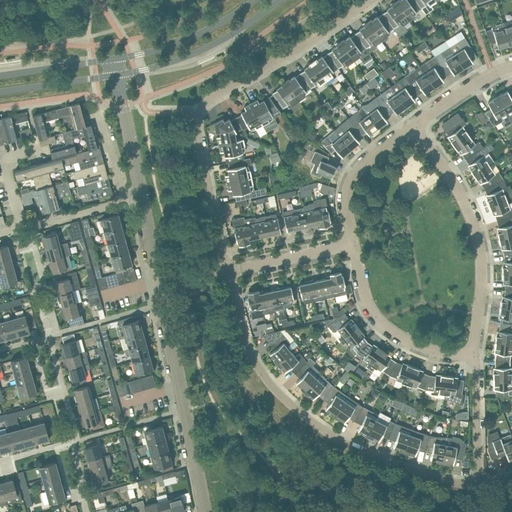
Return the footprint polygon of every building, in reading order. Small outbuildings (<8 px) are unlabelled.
[(397,0),(395,2),(408,21),(415,16),(413,14),(421,9),(414,0),(397,0)] [(414,0),(421,9),(428,3),(429,5),(436,1),(435,0),(414,0)] [(386,9),(387,10),(382,14),(393,29),(399,36),(407,30),(403,25),(408,21),(395,2),(391,5),(391,6),(386,9)] [(451,19),(464,14),(461,6),(449,11),(451,19)] [(377,16),(372,20),(371,19),(367,22),(381,41),(387,36),(386,34),(393,29),(382,14),(378,17),(377,16)] [(511,19),(502,23),(508,46),(511,44),(511,19)] [(359,29),(359,30),(355,34),(366,48),(373,43),(374,45),(381,41),(367,22),(363,25),(364,26),(359,29)] [(492,28),(485,31),(490,44),(496,43),(497,47),(501,46),(502,47),(508,46),(502,23),(492,26),(492,28)] [(366,48),(355,34),(350,37),(350,36),(344,40),(344,39),(340,42),(353,60),(359,56),(364,63),(372,57),(366,48)] [(455,44),(450,47),(454,54),(462,66),(463,69),(470,64),(469,63),(472,61),(471,60),(467,53),(472,50),(464,38),(456,43),(455,44)] [(331,49),(332,50),(327,53),(338,68),(345,63),(347,65),(353,60),(340,42),(336,44),(336,45),(331,49)] [(454,54),(450,47),(445,50),(435,56),(443,69),(448,65),(453,73),(456,72),(457,73),(463,69),(462,66),(454,54)] [(322,56),(317,59),(316,59),(312,61),(326,80),(332,76),(331,74),(338,68),(327,53),(323,57),(322,56)] [(443,69),(435,56),(420,66),(425,73),(433,85),(434,88),(444,81),(443,80),(442,79),(447,76),(443,69)] [(304,69),(304,70),(300,73),(310,88),(318,83),(319,85),(326,80),(312,61),(308,64),(309,65),(304,69)] [(425,73),(420,66),(415,69),(405,76),(414,88),(419,85),(424,93),(427,91),(427,92),(434,88),(433,85),(425,73)] [(369,80),(378,74),(374,67),(365,74),(369,80)] [(289,79),(288,78),(284,81),(298,100),(305,96),(303,94),(310,88),(300,73),(295,77),(294,76),(289,79)] [(405,76),(395,83),(391,87),(404,106),(406,108),(412,103),(411,102),(414,100),(413,98),(408,92),(414,88),(405,76)] [(276,89),(277,90),(272,93),(282,109),(290,103),(292,105),(298,100),(284,81),(280,84),(281,85),(276,89)] [(346,89),(346,93),(348,96),(354,91),(350,86),(346,89)] [(404,106),(391,87),(386,90),(376,97),(385,109),(390,106),(396,113),(398,111),(399,112),(406,108),(404,106)] [(502,94),(497,96),(511,122),(511,99),(507,91),(502,94)] [(487,103),(488,105),(493,112),(486,116),(493,126),(501,122),(504,127),(511,122),(497,96),(492,99),(492,100),(487,103)] [(269,97),(259,103),(257,99),(250,103),(263,126),(274,120),(273,118),(281,114),(269,97)] [(376,97),(367,104),(361,106),(376,126),(378,128),(384,123),(384,122),(386,120),(385,119),(381,113),(385,109),(376,97)] [(83,116),(79,103),(56,109),(58,118),(70,114),(74,129),(85,126),(83,116)] [(244,107),(245,110),(240,113),(241,114),(236,117),(242,129),(243,130),(248,127),(249,129),(254,126),(256,129),(263,126),(250,103),(244,107)] [(376,126),(361,106),(358,111),(348,118),(357,130),(362,126),(368,134),(371,132),(371,133),(378,128),(376,126)] [(32,116),(39,139),(50,136),(46,121),(58,118),(56,109),(32,116)] [(28,120),(25,112),(2,118),(9,142),(19,139),(15,123),(28,120)] [(466,124),(458,113),(441,125),(449,136),(451,139),(449,140),(454,146),(469,135),(462,126),(466,124)] [(222,118),(213,123),(216,133),(218,145),(238,140),(234,133),(242,129),(236,117),(230,121),(229,119),(224,121),(222,118)] [(0,144),(9,142),(2,118),(0,118),(0,144)] [(357,130),(348,118),(339,126),(334,130),(340,137),(349,148),(351,150),(357,145),(356,144),(359,141),(358,140),(353,134),(357,130)] [(85,126),(74,129),(70,130),(72,138),(84,135),(88,151),(100,148),(93,124),(85,126)] [(62,133),(63,136),(65,145),(50,149),(53,160),(53,161),(60,158),(61,159),(67,157),(67,156),(77,154),(77,153),(72,138),(70,130),(62,133)] [(340,137),(335,141),(330,134),(321,141),(324,145),(330,153),(335,149),(341,156),(344,154),(345,155),(351,150),(349,148),(340,137)] [(50,136),(39,139),(41,146),(48,144),(56,142),(54,135),(50,136)] [(475,144),(469,135),(454,146),(458,152),(460,151),(462,154),(465,159),(483,147),(479,141),(475,144)] [(220,152),(223,151),(224,157),(226,156),(228,163),(229,162),(242,160),(240,153),(242,153),(241,148),(245,147),(243,139),(238,140),(218,145),(220,152)] [(487,153),(483,147),(465,159),(469,164),(471,167),(469,169),(473,175),(489,165),(483,156),(487,153)] [(77,154),(67,156),(67,157),(61,159),(63,167),(77,163),(79,170),(93,166),(104,163),(102,155),(94,157),(93,155),(90,155),(88,151),(77,153),(77,154)] [(315,151),(310,162),(314,164),(310,173),(311,173),(320,177),(322,174),(331,178),(335,170),(333,170),(335,167),(334,166),(326,163),(329,157),(319,153),(315,151)] [(277,152),(270,154),(271,161),(281,159),(277,152)] [(53,161),(53,160),(37,164),(44,188),(51,185),(48,173),(63,169),(63,167),(61,159),(60,158),(53,161)] [(229,169),(227,169),(228,175),(225,175),(226,183),(251,178),(250,170),(246,171),(245,165),(243,166),(242,160),(229,162),(228,163),(229,169)] [(73,171),(75,179),(81,177),(83,185),(97,181),(108,178),(104,163),(93,166),(79,170),(73,171)] [(14,171),(17,182),(33,178),(36,190),(44,188),(37,164),(14,171)] [(495,174),(489,165),(473,175),(477,181),(479,180),(481,183),(484,189),(503,179),(499,172),(495,174)] [(270,181),(279,179),(277,172),(269,174),(270,181)] [(228,190),(231,190),(232,195),(234,195),(236,201),(240,200),(246,199),(250,198),(249,192),(251,191),(249,186),(253,185),(251,178),(226,183),(228,190)] [(506,187),(503,179),(484,189),(487,194),(488,198),(486,199),(489,206),(506,199),(502,189),(506,187)] [(69,189),(67,181),(51,185),(44,188),(50,211),(61,208),(57,193),(69,189)] [(102,188),(102,185),(98,186),(97,181),(83,185),(77,187),(79,195),(87,193),(89,200),(112,194),(110,186),(102,188)] [(322,184),(319,191),(333,195),(335,188),(322,184)] [(31,197),(35,196),(40,214),(50,211),(44,188),(36,190),(21,194),(22,199),(30,196),(31,197)] [(314,203),(314,204),(318,224),(318,225),(321,225),(323,225),(323,223),(329,221),(330,221),(328,210),(327,210),(326,207),(327,207),(325,198),(314,201),(314,203)] [(511,208),(510,209),(506,199),(489,206),(492,213),(494,212),(495,215),(497,221),(511,216),(511,208)] [(304,206),(305,208),(304,208),(308,226),(313,225),(315,227),(316,226),(318,225),(318,224),(314,204),(304,206)] [(304,208),(293,211),(297,229),(298,230),(300,230),(302,230),(302,228),(308,226),(304,208)] [(297,229),(293,211),(282,213),(284,221),(286,231),(292,230),(293,232),(295,231),(298,230),(297,229)] [(265,216),(266,220),(270,236),(272,236),(274,236),(275,234),(281,232),(278,223),(277,218),(276,213),(265,216)] [(118,215),(101,219),(104,231),(121,227),(120,221),(122,221),(120,215),(118,215)] [(255,218),(255,217),(259,237),(265,236),(266,238),(268,237),(270,236),(266,220),(265,216),(255,218)] [(511,216),(497,221),(498,227),(499,231),(497,231),(498,239),(511,236),(511,216)] [(234,227),(235,231),(234,231),(237,242),(238,242),(244,241),(245,243),(247,242),(249,241),(249,240),(248,237),(244,220),(244,217),(232,219),(234,228),(234,227)] [(244,220),(248,237),(249,240),(249,241),(251,241),(253,241),(253,239),(259,237),(255,217),(244,220)] [(90,228),(88,218),(81,220),(85,237),(90,235),(88,228),(90,228)] [(80,225),(67,228),(69,235),(74,234),(76,239),(83,237),(80,225)] [(121,227),(104,231),(108,243),(124,239),(123,234),(125,233),(123,227),(121,227)] [(44,242),(42,242),(44,249),(46,248),(48,247),(59,244),(56,232),(43,236),(44,242)] [(511,236),(498,239),(500,246),(502,246),(503,249),(504,256),(511,255),(511,236)] [(83,237),(76,239),(76,240),(78,240),(81,251),(86,250),(83,237)] [(125,240),(124,239),(108,243),(111,256),(125,252),(128,251),(126,246),(128,245),(127,239),(125,240)] [(48,254),(46,255),(47,261),(49,260),(68,254),(67,249),(69,248),(67,242),(59,244),(48,247),(46,248),(48,254)] [(0,260),(10,258),(7,245),(0,247),(0,260)] [(86,250),(81,251),(86,269),(91,268),(86,250)] [(128,251),(125,252),(111,256),(116,273),(121,272),(127,270),(133,268),(130,258),(132,257),(130,251),(128,252),(128,251)] [(51,273),(53,272),(53,273),(72,268),(68,254),(49,260),(51,266),(49,267),(51,273)] [(511,255),(504,256),(504,262),(504,265),(502,265),(502,273),(511,272),(511,255)] [(14,270),(10,258),(0,260),(0,273),(12,270),(14,270)] [(97,278),(101,277),(96,260),(92,261),(97,278)] [(137,280),(133,268),(127,270),(130,282),(137,280)] [(14,270),(12,270),(0,273),(0,281),(1,287),(17,282),(14,270)] [(124,283),(130,282),(127,270),(121,272),(124,283)] [(55,282),(57,288),(55,289),(57,295),(59,294),(60,294),(72,291),(70,285),(78,283),(76,272),(67,274),(68,279),(55,282)] [(124,283),(121,272),(116,273),(115,273),(118,285),(124,283)] [(511,272),(502,273),(502,281),(504,280),(504,284),(505,290),(511,290),(511,272)] [(112,287),(118,285),(115,273),(109,275),(112,287)] [(106,288),(112,287),(109,275),(103,277),(106,288)] [(332,276),(330,276),(330,277),(335,296),(347,294),(342,275),(341,275),(335,276),(334,275),(332,276)] [(326,276),(326,279),(320,280),(324,299),(335,296),(330,277),(330,276),(328,276),(326,276)] [(103,277),(101,277),(97,278),(100,290),(106,288),(103,277)] [(309,281),(309,282),(314,302),(324,299),(320,280),(314,281),(313,279),(311,280),(309,281)] [(305,281),(305,283),(298,285),(303,304),(314,302),(309,282),(309,281),(307,281),(305,281)] [(282,287),(280,287),(280,289),(284,308),(291,306),(290,302),(294,301),(291,286),(285,288),(284,286),(282,287)] [(275,290),(269,291),(271,302),(274,311),(284,309),(284,308),(280,289),(280,287),(277,288),(275,288),(275,290)] [(511,290),(505,290),(504,296),(503,300),(501,299),(500,307),(511,308),(511,290)] [(61,300),(59,301),(60,307),(62,307),(62,306),(75,303),(72,291),(60,294),(59,294),(61,300)] [(259,292),(259,294),(263,314),(264,314),(274,312),(274,311),(271,302),(269,291),(264,293),(263,291),(261,292),(259,292)] [(250,307),(251,310),(250,310),(252,319),(264,316),(264,314),(263,314),(259,294),(259,292),(256,293),(254,293),(254,295),(248,296),(247,296),(249,307),(250,307)] [(94,297),(94,298),(88,299),(90,306),(96,304),(98,310),(102,309),(99,296),(94,297)] [(10,307),(22,304),(21,298),(8,301),(10,307)] [(64,319),(66,319),(67,319),(70,327),(84,323),(82,315),(79,316),(75,303),(62,306),(62,307),(64,312),(62,313),(64,319)] [(511,308),(500,307),(499,314),(501,315),(500,318),(499,325),(511,326),(511,308)] [(341,315),(338,317),(326,326),(339,342),(340,341),(358,327),(353,321),(352,322),(349,319),(344,313),(341,315)] [(30,332),(25,315),(13,319),(18,336),(30,332)] [(338,317),(333,318),(324,321),(326,327),(326,326),(338,317)] [(126,318),(118,320),(119,326),(122,325),(125,337),(142,332),(141,327),(143,326),(141,320),(139,320),(127,323),(126,318)] [(18,336),(13,319),(1,322),(5,339),(18,336)] [(511,326),(499,325),(498,331),(498,335),(496,334),(495,342),(511,343),(511,326)] [(361,334),(363,333),(358,327),(340,341),(342,345),(346,342),(350,347),(352,346),(357,353),(367,342),(363,337),(361,334)] [(142,332),(125,337),(129,349),(146,344),(144,339),(146,338),(144,332),(142,332)] [(62,344),(64,350),(62,351),(64,357),(66,356),(79,353),(75,340),(73,333),(62,336),(64,343),(62,344)] [(278,347),(269,354),(273,358),(273,359),(276,363),(291,351),(298,345),(293,340),(291,343),(283,334),(281,336),(274,342),(278,347)] [(363,357),(362,359),(368,363),(366,366),(369,369),(382,350),(376,346),(375,347),(372,345),(367,342),(357,353),(363,357)] [(511,343),(495,342),(494,349),(496,350),(496,353),(495,360),(509,361),(510,355),(511,355),(511,343)] [(129,349),(125,350),(126,356),(130,355),(132,361),(147,357),(149,356),(148,351),(149,350),(148,344),(146,345),(146,344),(129,349)] [(98,348),(94,349),(95,354),(99,353),(101,360),(105,358),(102,346),(98,347),(98,348)] [(387,356),(388,354),(382,350),(369,369),(372,371),(375,368),(381,372),(382,370),(389,375),(396,362),(390,358),(387,356)] [(66,356),(67,362),(65,363),(67,369),(69,368),(82,365),(80,359),(87,357),(85,351),(79,353),(66,356)] [(299,353),(295,356),(291,351),(276,363),(280,368),(280,367),(284,372),(293,365),(297,370),(307,362),(299,353)] [(304,355),(307,360),(312,355),(309,351),(304,355)] [(29,369),(26,356),(10,361),(14,373),(29,369)] [(149,356),(147,357),(132,361),(135,374),(143,372),(153,369),(151,363),(153,362),(151,356),(149,357),(149,356)] [(295,383),(300,387),(299,388),(303,392),(316,378),(321,373),(312,365),(315,362),(310,358),(307,362),(297,370),(303,375),(295,383)] [(509,361),(495,360),(495,368),(495,371),(493,371),(493,379),(511,378),(511,374),(511,367),(510,367),(509,361)] [(405,366),(402,364),(396,362),(389,375),(396,378),(396,380),(402,383),(401,386),(404,388),(413,367),(406,364),(405,366)] [(70,381),(72,381),(82,378),(85,377),(82,365),(69,368),(71,374),(69,375),(70,381)] [(419,371),(420,369),(413,367),(404,388),(408,390),(410,386),(416,388),(417,386),(425,389),(429,375),(423,373),(419,371)] [(33,381),(29,369),(14,373),(17,385),(30,381),(33,381)] [(360,369),(356,376),(361,379),(366,373),(360,369)] [(149,388),(156,386),(152,375),(146,377),(149,388)] [(439,377),(435,376),(429,375),(425,389),(433,391),(433,393),(440,394),(439,398),(443,398),(447,376),(439,375),(439,377)] [(454,379),(454,377),(447,376),(443,398),(448,399),(462,404),(461,406),(461,407),(463,394),(461,394),(464,380),(457,379),(454,379)] [(143,390),(149,388),(146,377),(140,378),(143,390)] [(137,391),(143,390),(140,378),(134,380),(137,391)] [(325,378),(321,382),(316,378),(303,392),(308,396),(308,395),(312,399),(320,391),(325,396),(333,386),(325,378)] [(511,378),(493,379),(493,386),(495,386),(495,390),(495,396),(510,396),(510,390),(511,389),(511,387),(511,386),(511,385),(511,378)] [(131,393),(137,391),(134,380),(128,382),(131,393)] [(33,381),(30,381),(17,385),(21,397),(36,393),(33,381)] [(125,395),(131,393),(128,382),(122,383),(125,395)] [(125,395),(122,383),(116,385),(119,396),(125,395)] [(76,395),(74,396),(76,402),(78,402),(92,398),(88,385),(84,387),(75,389),(76,395)] [(331,400),(325,409),(330,412),(329,413),(334,416),(345,401),(348,396),(333,386),(325,396),(331,400)] [(80,407),(78,408),(79,414),(81,414),(95,410),(92,398),(78,402),(80,407)] [(417,415),(420,408),(395,399),(392,406),(417,415)] [(353,400),(350,405),(345,401),(334,416),(339,419),(344,422),(350,413),(356,417),(363,407),(353,400)] [(29,414),(41,411),(39,404),(27,408),(29,414)] [(118,404),(114,405),(108,406),(110,412),(115,410),(117,417),(122,416),(118,404)] [(362,421),(357,430),(363,433),(362,434),(368,436),(376,420),(370,417),(373,412),(363,407),(356,417),(362,421)] [(17,417),(29,414),(27,408),(15,411),(17,417)] [(83,426),(85,426),(93,424),(94,429),(104,426),(100,409),(95,411),(95,410),(81,414),(83,420),(81,420),(83,426)] [(18,423),(17,417),(15,411),(3,414),(4,421),(6,427),(18,423)] [(380,412),(376,420),(368,436),(373,439),(373,438),(378,441),(383,431),(390,435),(395,423),(389,420),(391,418),(380,412)] [(44,422),(35,425),(32,426),(37,442),(49,439),(44,422)] [(396,437),(393,447),(398,449),(398,450),(404,452),(410,434),(412,429),(395,423),(390,435),(396,437)] [(37,442),(32,426),(20,429),(24,446),(37,442)] [(161,427),(161,426),(144,431),(148,443),(165,439),(163,433),(165,432),(163,426),(161,427)] [(24,446),(20,429),(8,432),(12,449),(24,446)] [(418,431),(416,437),(410,434),(404,452),(409,454),(409,453),(415,455),(419,445),(425,447),(429,435),(418,431)] [(12,449),(8,432),(0,434),(0,452),(0,453),(12,449)] [(504,450),(508,460),(511,458),(511,437),(511,434),(492,441),(488,443),(488,449),(494,447),(496,453),(504,450)] [(432,449),(430,460),(436,461),(441,463),(445,444),(447,437),(438,437),(429,435),(425,447),(432,449)] [(122,451),(127,449),(123,437),(118,438),(122,451)] [(453,438),(447,437),(445,444),(441,463),(447,464),(447,463),(453,464),(455,454),(463,455),(466,443),(462,442),(461,441),(461,439),(460,438),(453,437),(453,438)] [(165,439),(148,443),(151,456),(168,451),(166,445),(168,445),(167,438),(165,439)] [(86,454),(84,454),(86,460),(88,460),(101,456),(98,444),(85,448),(86,454)] [(125,463),(130,461),(127,449),(122,451),(125,463)] [(171,463),(170,457),(172,457),(170,450),(168,451),(151,456),(154,468),(171,463)] [(88,460),(90,466),(88,466),(90,472),(91,472),(104,468),(112,467),(109,454),(101,457),(101,456),(88,460)] [(130,461),(125,463),(129,475),(134,474),(130,461)] [(58,474),(55,462),(39,466),(43,479),(58,474)] [(93,485),(95,484),(95,485),(108,481),(104,468),(91,472),(93,478),(91,478),(93,485)] [(26,483),(25,481),(23,471),(17,472),(21,485),(26,483)] [(163,480),(175,476),(174,472),(161,475),(163,480)] [(62,487),(58,474),(43,479),(46,491),(59,488),(62,487)] [(15,488),(13,480),(0,483),(6,504),(22,500),(18,487),(15,488)] [(32,483),(27,485),(26,483),(21,485),(24,497),(30,496),(35,494),(32,483)] [(115,493),(128,489),(127,484),(114,488),(115,493)] [(62,487),(59,488),(46,491),(50,503),(65,499),(62,487)] [(30,496),(24,497),(27,507),(33,505),(30,496)] [(181,496),(171,498),(168,499),(171,511),(173,511),(178,511),(177,511),(180,511),(184,511),(184,509),(181,496)] [(171,511),(168,499),(156,503),(158,511),(171,511)] [(158,511),(156,503),(144,506),(142,500),(137,501),(139,511),(158,511)] [(127,510),(125,505),(119,507),(120,511),(139,511),(137,501),(131,503),(132,509),(127,510)]
